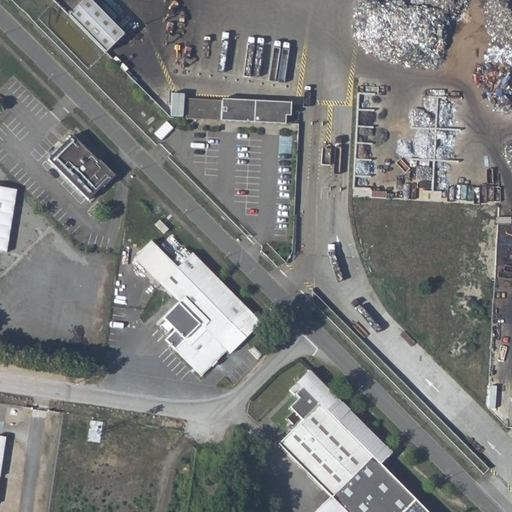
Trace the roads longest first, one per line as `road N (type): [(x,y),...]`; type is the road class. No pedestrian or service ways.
road 1 (unclassified): [(311,330),(0,26)]
road 2 (residential): [(311,330),(223,405),(155,406),(40,388)]
road 3 (unclassified): [(493,511),(311,330)]
road 4 (unknown): [(246,267),(264,207),(272,134)]
